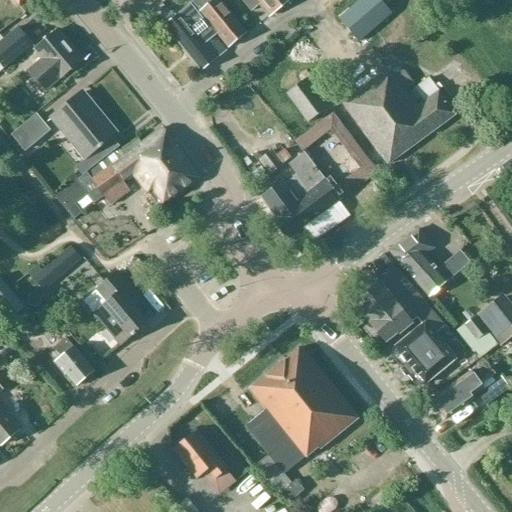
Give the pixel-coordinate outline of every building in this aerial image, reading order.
[(246,35),(217,0),(190,0),(192,3),(164,27),(201,72),(227,51),(215,37),(217,35),(229,50),(246,35)] [(242,0),(252,11),(260,5),(269,16),(290,0),(242,0)] [(381,0),(380,0),(361,0),(339,19),(358,42),(392,14),(386,7),(394,0),(381,0)] [(0,72),(3,70),(33,46),(19,28),(0,44),(0,72)] [(45,93),(58,81),(83,61),(58,31),(34,51),(40,59),(27,70),(45,93)] [(408,94),(406,91),(414,86),(404,70),(395,76),(391,71),(379,80),(377,77),(342,103),(343,105),(336,110),(342,118),(349,112),(377,150),(368,157),(375,167),(384,159),(388,165),(456,116),(429,78),(416,89),(408,94)] [(309,124),(327,111),(307,81),(287,94),(309,124)] [(81,94),(50,120),(84,161),(77,167),(84,176),(87,173),(116,151),(120,148),(112,138),(115,136),(81,94)] [(26,152),(51,131),(37,115),(12,136),(26,152)] [(57,197),(56,197),(74,221),(74,220),(82,214),(72,202),(85,191),(94,204),(104,198),(105,198),(111,206),(131,192),(124,184),(126,183),(125,183),(133,177),(147,196),(150,189),(162,207),(192,186),(194,185),(202,179),(175,142),(173,144),(162,130),(138,147),(138,148),(122,159),(116,151),(87,173),(84,176),(77,181),(72,185),(57,197)] [(259,161),(271,176),(292,159),(285,149),(276,157),(272,151),(259,161)] [(279,186),(262,199),(277,219),(274,221),(287,239),(289,238),(300,254),(351,216),(340,202),(327,185),(303,154),(289,165),(297,176),(293,179),(285,184),(283,180),(278,184),(278,185),(279,186)] [(432,252),(434,250),(420,230),(389,251),(405,271),(428,298),(448,283),(471,263),(460,251),(444,265),(438,270),(427,256),(432,252)] [(71,248),(58,259),(68,270),(81,260),(71,248)] [(135,280),(147,270),(138,260),(127,270),(135,280)] [(436,316),(414,289),(397,269),(357,303),(373,322),(371,324),(387,344),(398,335),(399,337),(414,324),(406,315),(413,310),(421,321),(424,318),(428,323),(436,316)] [(45,270),(33,279),(43,291),(54,282),(45,270)] [(126,301),(136,293),(119,272),(83,303),(94,315),(94,314),(120,346),(146,325),(126,301)] [(481,359),(511,335),(511,304),(505,296),(458,334),(472,350),(475,353),(481,359)] [(41,328),(25,310),(2,331),(12,342),(23,332),(29,338),(41,328)] [(466,352),(454,337),(436,316),(428,323),(423,326),(394,349),(391,357),(416,387),(424,386),(458,359),(457,359),(466,352)] [(61,357),(55,362),(77,387),(93,372),(66,339),(54,349),(61,357)] [(306,459),(357,420),(302,349),(250,390),(266,410),(246,427),(268,456),(255,467),(271,487),(272,486),(279,496),(285,491),(292,500),(305,490),(296,480),(292,483),(285,475),(305,459),(306,459)] [(490,378),(481,385),(471,372),(433,400),(446,419),(476,397),(475,396),(478,394),(487,405),(510,389),(501,376),(493,382),(490,378)] [(20,431),(0,407),(0,394),(4,391),(0,385),(0,445),(1,447),(20,431)] [(176,451),(197,480),(204,474),(219,493),(235,481),(197,433),(187,442),(183,440),(177,444),(178,449),(176,451)]
